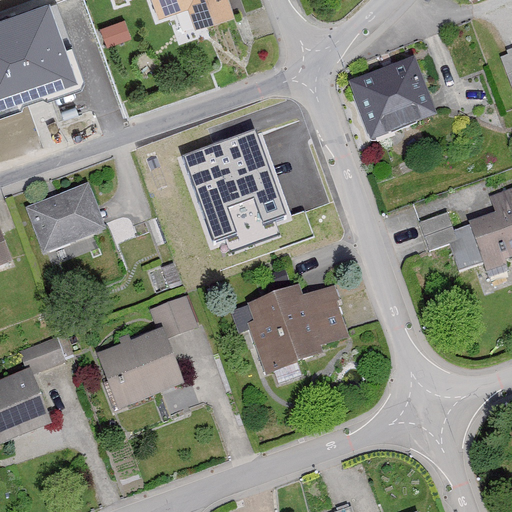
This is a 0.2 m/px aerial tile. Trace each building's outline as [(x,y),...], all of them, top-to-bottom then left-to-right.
[(230,22),(222,0),(148,0),(157,23),(184,13),(192,36),(230,22)] [(49,6),(0,23),(0,111),(77,84),(49,6)] [(129,44),(123,26),(99,34),(105,52),(129,44)] [(511,55),(506,58),(507,62),(499,65),(511,99),(511,55)] [(430,123),(408,67),(345,92),(368,148),(430,123)] [(281,177),(260,124),(205,146),(227,199),(281,177)] [(103,235),(85,191),(25,215),(44,260),(103,235)] [(511,194),(487,203),(493,219),(467,228),(484,274),(511,263),(511,194)] [(453,246),(445,221),(419,229),(426,254),(453,246)] [(176,284),(171,270),(160,274),(166,288),(176,284)] [(348,343),(332,293),(301,303),(298,295),(230,317),(237,338),(249,334),(263,377),(319,359),(317,353),(348,343)] [(182,302),(152,315),(165,344),(195,331),(182,302)] [(178,391),(157,337),(130,347),(126,339),(115,343),(118,352),(94,361),(114,415),(178,391)] [(54,344),(21,357),(30,379),(63,367),(54,344)] [(0,449),(46,433),(26,377),(0,386),(0,449)]
